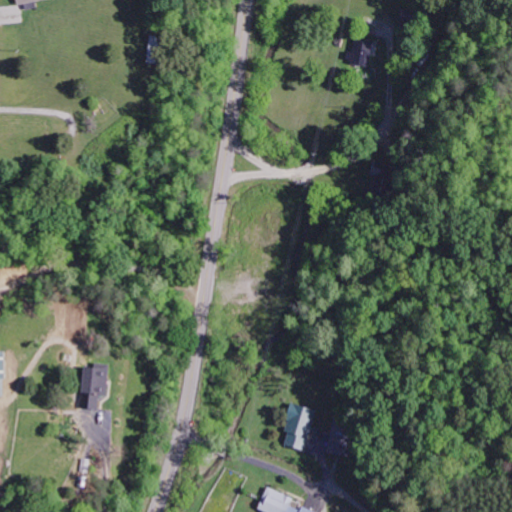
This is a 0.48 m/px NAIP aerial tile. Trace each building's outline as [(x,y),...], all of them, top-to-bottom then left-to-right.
[(367,67),(374,41),(356,37),(349,62),(367,67)] [(0,395),(9,396),(10,351),(0,350),(0,395)] [(103,408),(104,393),(113,394),(114,366),(86,364),(83,407),(103,408)] [(286,443),(309,450),(321,409),(298,403),(286,443)] [(294,507),(299,497),(273,485),(263,509),(270,511),(304,511),(305,511),(294,507)]
